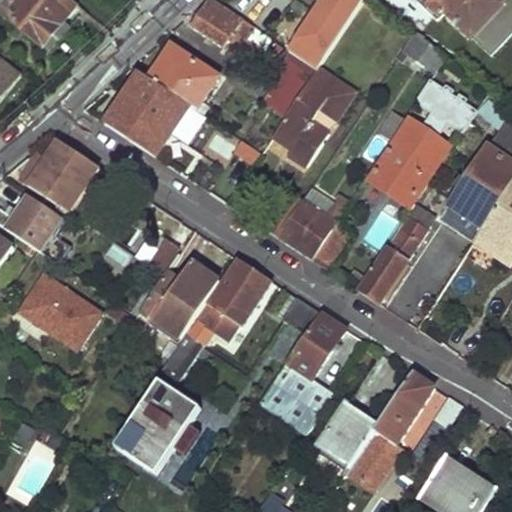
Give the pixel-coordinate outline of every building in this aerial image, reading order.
[(14,0),(2,16),(44,49),(79,8),(69,0),(14,0)] [(207,0),(190,27),(236,58),(255,30),(234,16),(208,0),(207,0)] [(288,52),(320,73),(370,0),(320,0),(323,4),(288,52)] [(440,19),(446,13),(474,39),(507,2),(504,0),(431,0),(434,2),(429,8),(440,19)] [(255,30),(273,42),(279,31),(263,14),(243,2),(234,16),(255,30)] [(405,52),(436,78),(447,61),(416,34),(405,52)] [(194,109),(204,115),(226,82),(182,54),(168,73),(164,70),(154,83),(194,109)] [(0,100),(21,75),(0,58),(0,100)] [(291,156),(308,168),(327,139),(311,126),(319,115),(336,126),(354,96),(320,73),(279,132),(296,145),(291,156)] [(107,127),(158,160),(194,109),(154,83),(142,75),(107,127)] [(412,122),(373,183),(411,208),(451,149),(438,140),(449,123),(466,136),(479,115),(433,83),(419,104),(436,115),(425,131),(412,122)] [(490,102),(481,113),(499,128),(509,117),(490,102)] [(394,137),(403,117),(391,112),(383,132),(394,137)] [(511,118),(490,150),(511,164),(511,118)] [(229,164),(249,178),(264,154),(234,135),(227,144),(237,151),(229,164)] [(24,184),(69,214),(100,171),(63,146),(52,162),(43,158),(24,184)] [(443,222),(477,243),(511,191),(511,164),(490,150),(443,222)] [(511,191),(477,243),(476,246),(507,267),(511,259),(511,191)] [(339,193),(329,211),(340,218),(350,200),(339,193)] [(8,232),(42,256),(64,223),(30,198),(8,232)] [(268,231),(282,240),(302,209),(288,200),(268,231)] [(282,240),(316,262),(340,225),(341,223),(307,202),(302,209),(282,240)] [(316,262),(331,272),(355,236),(340,225),(316,262)] [(363,294),(382,306),(424,243),(405,229),(363,294)] [(0,272),(14,251),(0,241),(0,272)] [(149,268),(164,278),(181,253),(166,242),(149,268)] [(111,244),(106,258),(124,265),(129,251),(111,244)] [(179,348),(194,358),(209,336),(224,346),(237,327),(242,330),(273,284),(240,262),(222,288),(182,344),(179,348)] [(140,317),(182,344),(222,288),(193,268),(179,289),(164,278),(140,317)] [(503,321),(511,301),(511,284),(503,281),(488,315),(503,321)] [(91,313),(126,337),(135,324),(101,300),(91,313)] [(328,409),(305,395),(348,333),(321,316),(265,400),(313,432),(328,409)] [(73,366),(96,383),(109,363),(84,347),(73,366)] [(394,446),(396,448),(435,391),(414,377),(379,428),(360,458),(367,463),(371,457),(382,464),(394,446)] [(116,450),(158,478),(176,451),(191,428),(202,412),(161,384),(116,450)] [(435,424),(448,433),(464,410),(450,401),(435,424)] [(318,450),(351,471),(360,458),(379,428),(347,407),(318,450)] [(176,451),(186,458),(201,434),(191,428),(176,451)] [(34,440),(6,493),(32,507),(60,453),(34,440)] [(421,505),(433,511),(487,511),(500,493),(449,460),(421,505)] [(99,499),(117,511),(133,482),(115,472),(99,499)]
